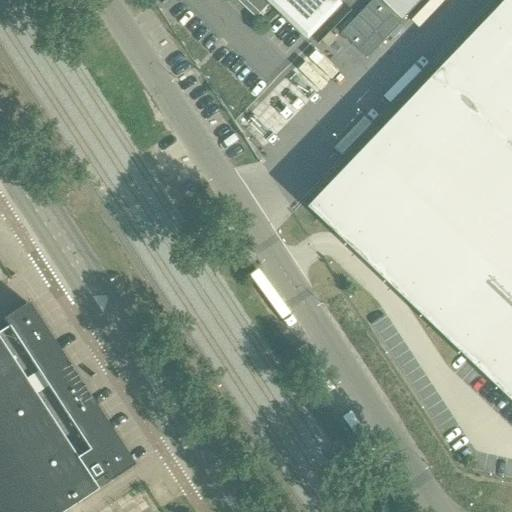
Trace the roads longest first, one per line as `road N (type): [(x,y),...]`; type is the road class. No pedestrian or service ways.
road 1 (unclassified): [(433,511),(101,0)]
road 2 (tertiary): [(242,511),(0,145)]
road 3 (unknown): [(239,213),(492,0)]
road 4 (unknown): [(212,171),(276,130),(287,109),(287,86),(221,0)]
